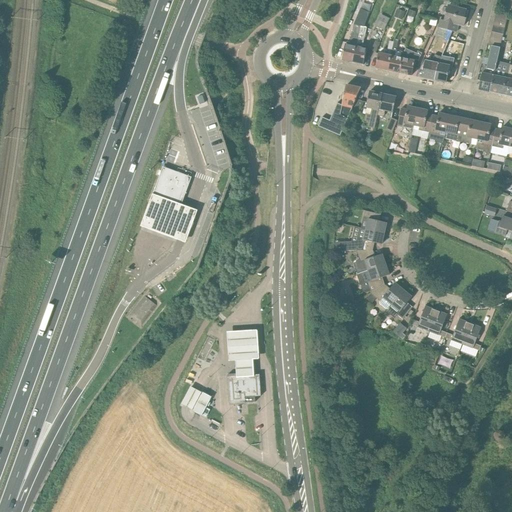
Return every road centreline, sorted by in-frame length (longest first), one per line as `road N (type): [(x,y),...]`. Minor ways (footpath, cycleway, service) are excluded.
road 1 (motorway): [(9,498),(176,37)]
road 2 (motorway): [(165,0),(0,456)]
road 3 (secondary): [(305,511),(283,333),(283,149)]
road 4 (track): [(386,511),(511,332)]
road 5 (motorway): [(9,498),(103,347)]
road 6 (residential): [(511,296),(467,304),(431,294),(403,258),(406,222)]
road 7 (tertiary): [(462,99),(336,71)]
